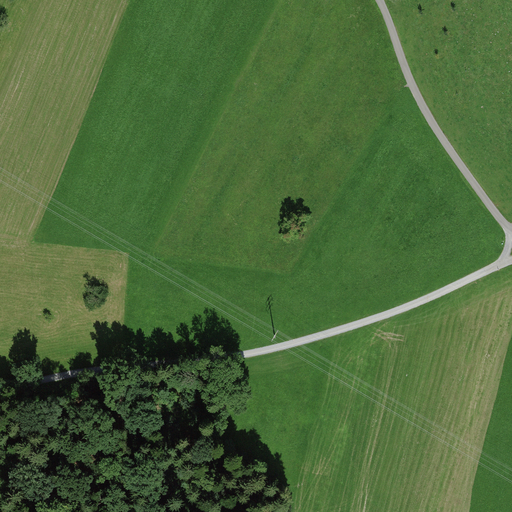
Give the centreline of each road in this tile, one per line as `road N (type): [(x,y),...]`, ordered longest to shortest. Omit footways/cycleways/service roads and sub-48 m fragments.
road 1 (unclassified): [(508,260),(402,311),(310,339),(0,407)]
road 2 (unclassified): [(380,0),(422,105),(505,224)]
